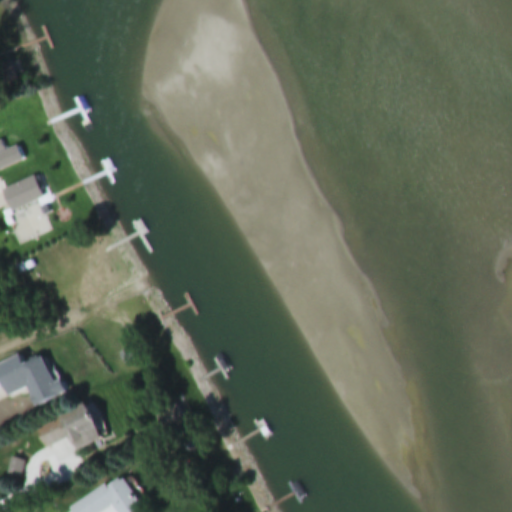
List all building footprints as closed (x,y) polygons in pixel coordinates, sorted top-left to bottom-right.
[(0,143),(0,172),(27,162),(21,147),(6,153),(2,143),(0,143)] [(5,190),(13,212),(48,200),(40,178),(5,190)] [(120,356),(125,365),(135,360),(130,350),(120,356)] [(58,385),(48,359),(28,367),(24,357),(0,367),(0,376),(9,399),(30,390),(38,409),(71,395),(65,382),(58,385)] [(189,427),(178,402),(154,412),(165,437),(189,427)] [(78,451),(107,440),(94,407),(38,428),(47,450),(74,440),(78,451)] [(108,486),(72,508),(74,511),(107,511),(115,507),(118,511),(147,511),(128,479),(110,490),(108,486)]
